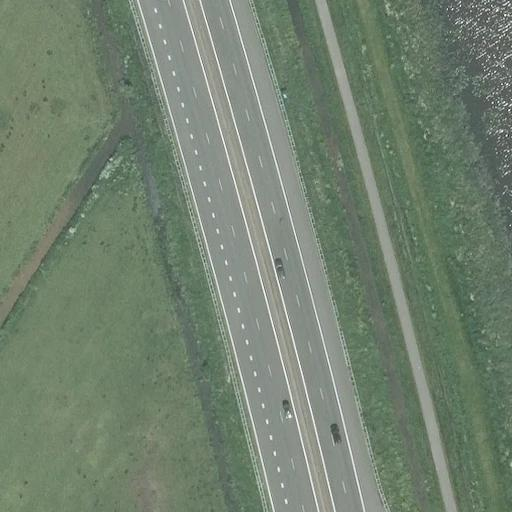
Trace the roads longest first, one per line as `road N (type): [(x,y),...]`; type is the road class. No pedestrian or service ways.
road 1 (motorway): [(345,511),(277,236),(207,0)]
road 2 (motorway): [(168,0),(303,511)]
